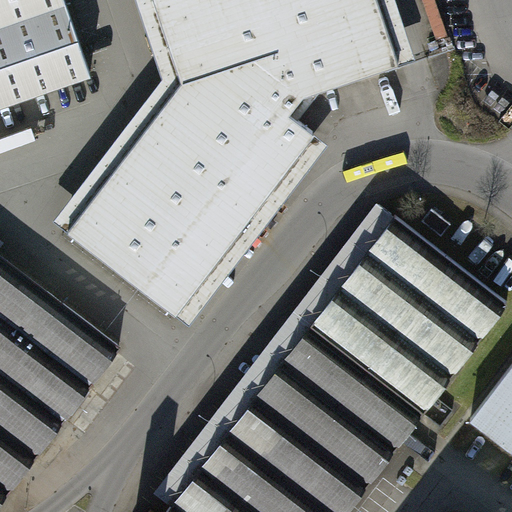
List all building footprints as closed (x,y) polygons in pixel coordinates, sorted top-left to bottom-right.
[(0,0),(0,104),(98,70),(72,0),(0,0)] [(140,0),(166,78),(62,222),(196,320),(330,136),(302,114),(319,94),(417,54),(399,0),(140,0)] [(448,0),(465,50),(495,40),(481,0),(448,0)] [(392,222),(166,511),(349,511),(506,310),(392,222)] [(0,266),(0,511),(3,511),(120,356),(0,266)] [(511,388),(489,420),(511,437),(511,388)]
